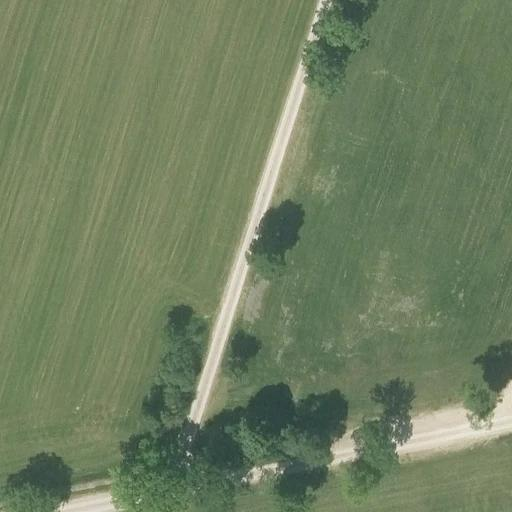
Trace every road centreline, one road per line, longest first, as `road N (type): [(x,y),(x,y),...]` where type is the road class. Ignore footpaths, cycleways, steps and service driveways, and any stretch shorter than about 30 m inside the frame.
road 1 (track): [(172,488),(325,0)]
road 2 (track): [(172,488),(511,420)]
